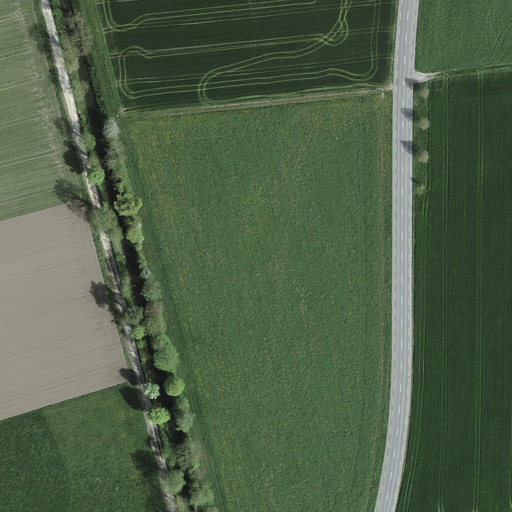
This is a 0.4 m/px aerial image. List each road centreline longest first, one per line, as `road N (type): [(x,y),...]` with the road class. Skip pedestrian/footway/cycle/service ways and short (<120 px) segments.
road 1 (track): [(174,511),(45,0)]
road 2 (secondary): [(383,511),(400,379),(409,0)]
